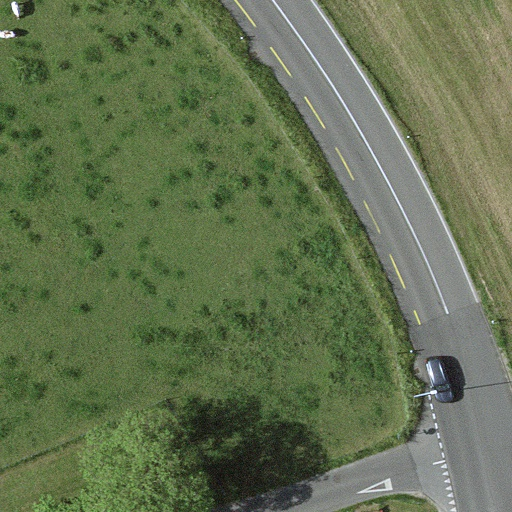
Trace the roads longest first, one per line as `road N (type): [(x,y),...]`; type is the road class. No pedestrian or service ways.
road 1 (secondary): [(273,0),(365,137),(432,275),(461,353),(480,448)]
road 2 (residential): [(266,511),(480,448)]
